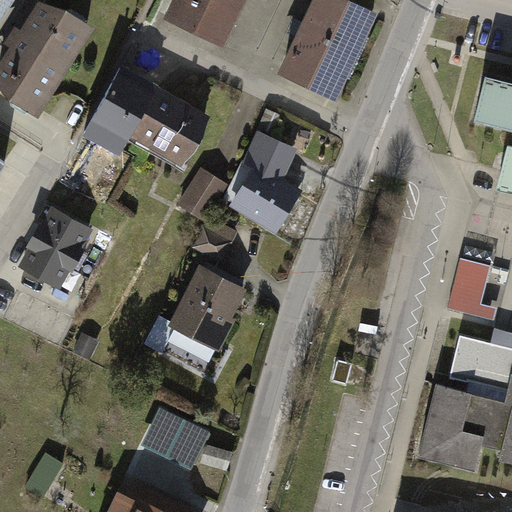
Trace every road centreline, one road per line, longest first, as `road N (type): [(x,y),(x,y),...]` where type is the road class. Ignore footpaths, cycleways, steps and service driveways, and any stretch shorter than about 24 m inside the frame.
road 1 (residential): [(367,136),(297,310),(240,511)]
road 2 (residential): [(367,136),(148,36)]
road 3 (residential): [(421,0),(367,136)]
road 4 (residential): [(0,254),(66,143)]
